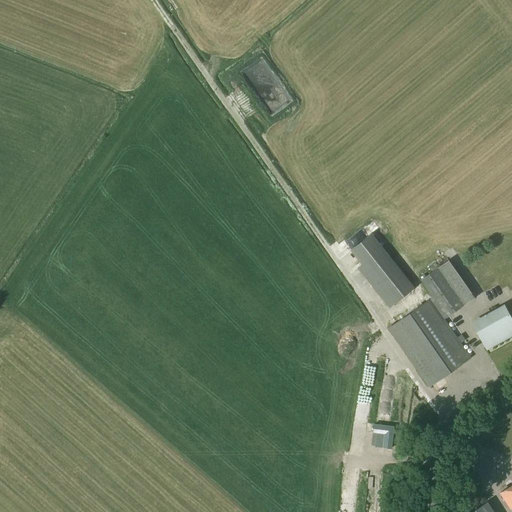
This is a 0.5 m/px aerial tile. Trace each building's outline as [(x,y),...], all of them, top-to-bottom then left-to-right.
[(378,221),(371,225),(378,236),(385,232),(378,221)] [(356,225),(345,233),(347,237),(359,229),(356,225)] [(412,294),(409,291),(378,252),(367,261),(397,300),(400,303),(412,294)] [(445,261),(417,279),(443,317),(470,299),(445,261)] [(429,387),(466,361),(471,358),(430,299),(388,328),(429,387)] [(471,322),(485,347),(511,332),(511,321),(503,305),(471,322)] [(358,344),(362,348),(370,339),(366,335),(358,344)] [(374,425),(373,433),(377,433),(385,434),(383,448),(391,449),(393,427),(374,425)] [(511,483),(499,492),(511,511),(511,483)] [(480,503),(474,505),(465,511),(495,511),(486,499),(480,503)]
